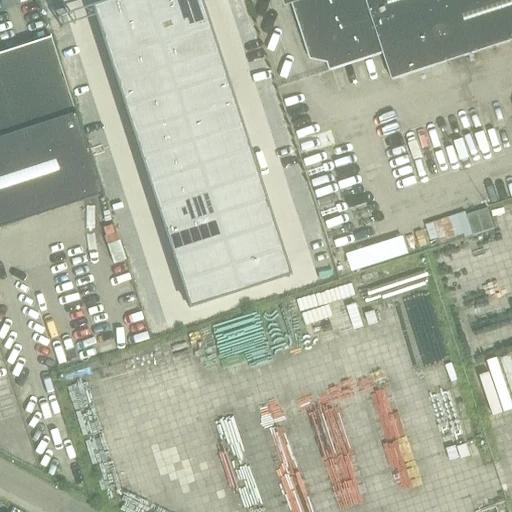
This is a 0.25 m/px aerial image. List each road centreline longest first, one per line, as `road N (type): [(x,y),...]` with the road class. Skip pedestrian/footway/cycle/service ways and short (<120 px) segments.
road 1 (unknown): [(56,0),(121,193),(142,215),(262,177),(267,158),(231,0)]
road 2 (unknown): [(511,156),(398,203),(375,185),(355,104)]
